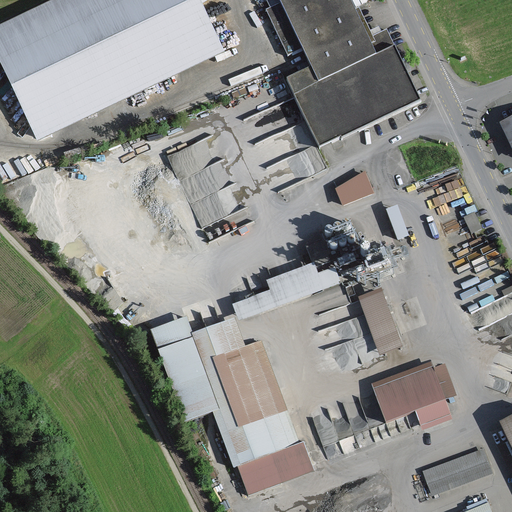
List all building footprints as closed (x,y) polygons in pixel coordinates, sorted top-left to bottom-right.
[(202,0),(74,0),(0,35),(0,54),(42,143),(229,55),(202,0)] [(371,40),(351,0),(279,0),(282,6),(269,12),(291,58),(306,51),(316,73),(290,85),(322,153),(422,106),(387,32),(371,40)] [(511,124),(503,129),(511,146),(511,124)] [(374,193),(364,168),(336,188),(342,205),(374,193)] [(386,208),(398,238),(409,234),(398,204),(386,208)] [(472,233),(485,227),(476,206),(462,212),(472,233)] [(315,262),(266,277),(270,289),(233,301),(238,318),(339,286),(333,268),(319,272),(315,262)] [(379,353),(403,345),(379,276),(348,287),(351,295),(358,293),(379,353)] [(190,321),(156,335),(192,425),(216,415),(238,470),(242,469),(252,495),(317,473),(307,444),(302,446),(264,344),(249,349),(239,322),(197,338),(190,321)] [(435,366),(376,390),(393,430),(463,401),(449,369),(438,373),(435,366)] [(348,418),(318,429),(324,447),(354,436),(348,418)] [(494,475),(485,451),(426,474),(435,497),(494,475)]
